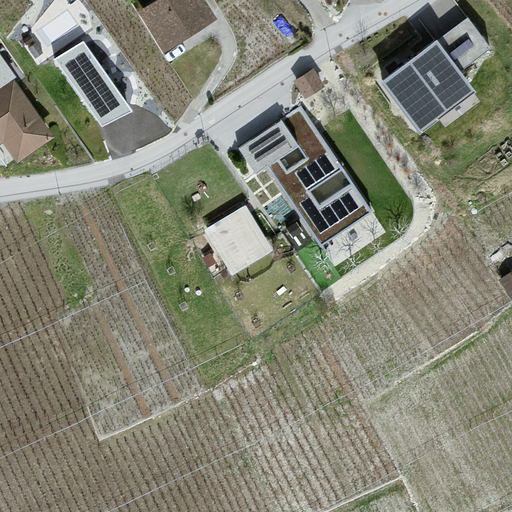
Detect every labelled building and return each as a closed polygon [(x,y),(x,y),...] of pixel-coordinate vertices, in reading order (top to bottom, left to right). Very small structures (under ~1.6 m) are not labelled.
[(201,0),(157,0),(135,14),(161,55),(215,22),(201,0)] [(133,111),(83,41),(55,59),(101,125),(133,111)] [(433,46),(379,85),(415,133),(435,121),(428,112),(462,87),(433,46)] [(11,84),(0,91),(0,145),(15,167),(52,141),(11,84)] [(368,215),(300,110),(234,153),(252,180),(268,169),(319,246),(368,215)] [(250,201),(207,218),(226,264),(269,246),(250,201)] [(511,297),(511,273),(500,281),(511,298),(511,297)]
